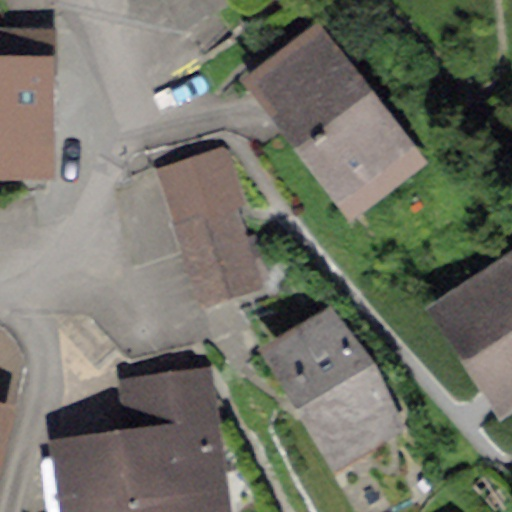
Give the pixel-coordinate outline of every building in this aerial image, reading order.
[(165,0),(184,32),(238,0),(237,0),(165,0)] [(0,161),(39,161),(38,77),(1,77),(1,37),(0,37),(0,161)] [(267,87),(353,198),(409,155),(323,44),(267,87)] [(185,254),(243,234),(216,156),(171,171),(188,221),(175,225),(185,254)] [(194,280),(251,260),(243,234),(185,254),(194,280)] [(251,260),(194,280),(203,307),(261,288),(251,260)] [(511,276),(456,314),(510,393),(511,391),(511,276)] [(335,322),(280,354),(342,457),(397,424),(335,322)] [(71,462),(77,511),(218,511),(201,382),(135,391),(143,452),(71,462)] [(0,462),(5,464),(14,424),(0,420),(0,462)]
